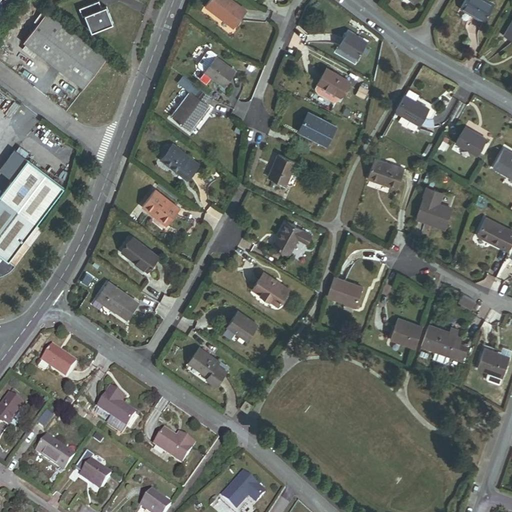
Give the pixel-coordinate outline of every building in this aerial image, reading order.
[(246,11),(230,0),(209,0),(205,6),(233,27),(246,11)] [(493,5),(484,0),(464,0),(460,8),(484,21),(493,5)] [(114,23),(107,6),(102,8),(100,2),(80,9),(90,33),(114,23)] [(108,57),(47,12),(46,14),(42,11),(35,21),(38,23),(24,43),(26,45),(23,50),(33,57),(37,53),(85,88),(108,57)] [(348,31),(339,47),(358,58),(361,52),(367,55),(369,51),(364,48),(367,42),(348,31)] [(235,71),(215,57),(205,72),(224,86),(235,71)] [(337,101),(349,82),(326,69),(315,88),(316,91),(318,93),(332,101),(335,102),(337,101)] [(210,97),(185,78),(181,84),(192,93),(173,118),(189,130),(208,105),(206,103),(210,97)] [(405,96),(396,111),(419,125),(428,109),(415,101),(419,95),(409,90),(405,96)] [(358,121),(364,109),(356,105),(350,117),(358,121)] [(309,114),(300,131),(326,144),(335,127),(309,114)] [(486,140),(465,127),(456,143),(477,155),(486,140)] [(449,140),(445,138),(439,147),(443,149),(449,140)] [(198,165),(173,145),(161,159),(178,173),(180,172),(187,178),(198,165)] [(511,153),(504,148),(492,169),(511,179),(511,153)] [(278,155),(269,177),(285,184),(295,162),(278,155)] [(65,188),(27,159),(0,194),(0,275),(3,275),(9,272),(43,229),(37,225),(65,188)] [(404,169),(374,159),(367,179),(397,189),(404,169)] [(427,188),(417,217),(445,227),(452,209),(440,205),(444,193),(427,188)] [(179,209),(154,190),(142,206),(167,225),(179,209)] [(477,236),(508,252),(511,243),(511,232),(485,219),(477,236)] [(309,234),(285,221),(277,236),(279,237),(275,246),(289,254),(297,238),(304,242),(309,234)] [(158,257),(132,238),(123,250),(133,257),(131,259),(147,271),(158,257)] [(133,257),(123,250),(122,252),(131,259),(133,257)] [(289,290),(263,273),(252,289),(278,306),(289,290)] [(94,280),(88,275),(83,282),(89,286),(94,280)] [(362,287),(334,278),(327,297),(344,303),(345,301),(356,305),(362,287)] [(138,303),(108,282),(103,288),(113,295),(106,304),(116,310),(116,311),(127,319),(138,303)] [(113,295),(103,288),(96,299),(105,305),(106,304),(113,295)] [(475,302),(462,295),(458,302),(471,310),(475,302)] [(257,325),(236,312),(226,327),(247,341),(257,325)] [(415,349),(423,327),(398,318),(390,340),(415,349)] [(437,328),(429,325),(421,347),(436,352),(433,359),(445,363),(448,361),(449,357),(463,361),(468,346),(460,343),(461,339),(456,337),(458,330),(450,328),(449,333),(437,329),(437,328)] [(76,364),(52,347),(41,362),(66,379),(76,364)] [(199,347),(188,363),(208,377),(206,380),(218,389),(229,373),(217,364),(219,361),(199,347)] [(485,349),(478,369),(503,377),(510,357),(485,349)] [(111,388),(98,408),(112,418),(107,424),(121,434),(135,414),(120,404),(124,398),(111,388)] [(22,407),(9,397),(0,409),(0,420),(8,427),(22,407)] [(245,401),(240,408),(247,413),(252,406),(245,401)] [(165,431),(154,446),(181,464),(194,445),(178,435),(176,438),(165,431)] [(103,441),(96,435),(93,439),(100,444),(103,441)] [(66,451),(47,437),(36,453),(56,467),(66,451)] [(66,451),(56,467),(64,472),(75,457),(66,451)] [(82,474),(80,477),(100,491),(111,476),(90,461),(94,457),(87,452),(75,470),(82,474)] [(265,494),(243,474),(222,498),(236,510),(248,497),(256,504),(265,494)] [(147,511),(166,511),(171,506),(152,492),(141,508),(147,511)]
